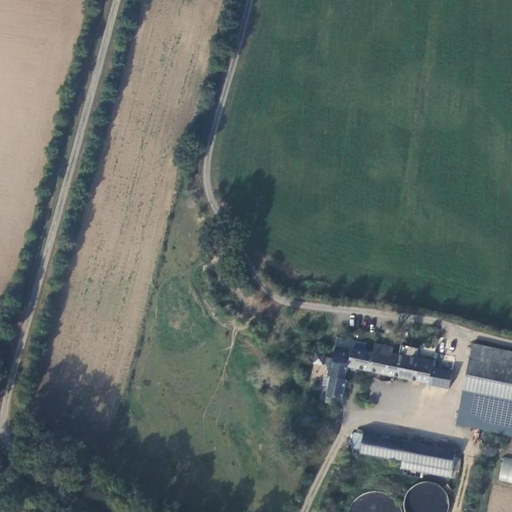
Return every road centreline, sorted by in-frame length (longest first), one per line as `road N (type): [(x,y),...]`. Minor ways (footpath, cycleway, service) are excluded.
road 1 (track): [(242,0),(206,157),(206,192),(258,289),(439,322),(464,336),(444,435)]
road 2 (unclassified): [(112,0),(0,420),(0,449),(90,511)]
road 3 (track): [(455,511),(469,443),(350,420),(337,442)]
